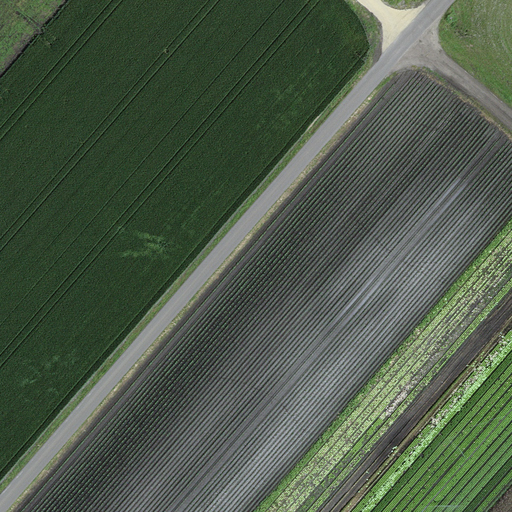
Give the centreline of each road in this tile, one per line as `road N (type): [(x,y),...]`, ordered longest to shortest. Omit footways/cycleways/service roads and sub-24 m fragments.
road 1 (track): [(449,0),(0,503)]
road 2 (track): [(374,0),(511,118)]
